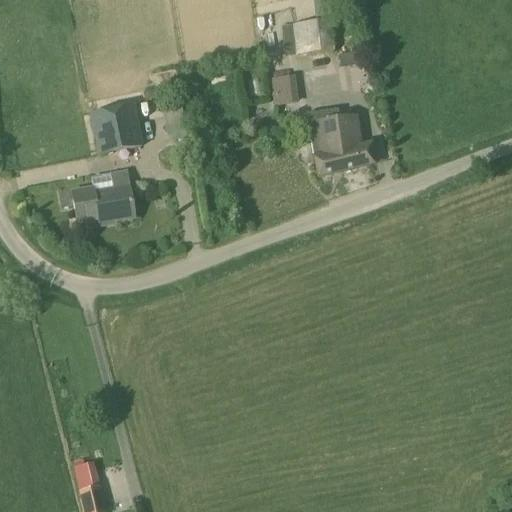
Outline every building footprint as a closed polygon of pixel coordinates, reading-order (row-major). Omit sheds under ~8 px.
[(334,52),(331,23),(330,23),(329,12),(318,13),(319,23),(293,26),(295,38),(283,39),(285,57),(309,55),(310,66),(326,64),(325,53),(334,52)] [(297,105),(294,78),(271,80),(274,107),(297,105)] [(134,107),(89,117),(98,159),(143,150),(134,107)] [(355,118),(339,121),(338,112),(307,116),(318,179),(374,167),(370,146),(361,148),(355,118)] [(94,195),(93,191),(71,195),(76,226),(97,222),(98,228),(134,221),(126,175),(112,178),(114,191),(94,195)] [(78,494),(79,494),(82,511),(106,511),(101,489),(86,492),(81,471),(80,471),(72,473),(78,494)]
